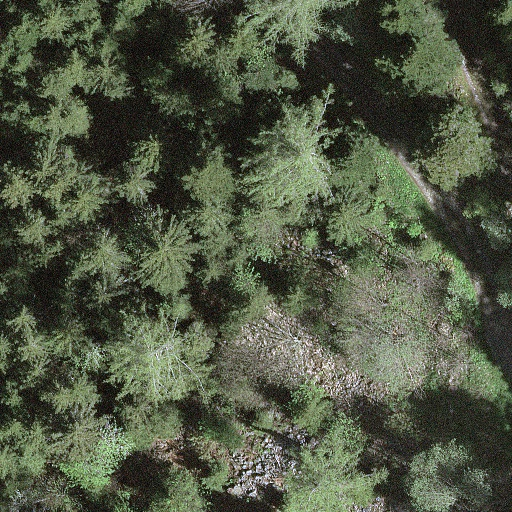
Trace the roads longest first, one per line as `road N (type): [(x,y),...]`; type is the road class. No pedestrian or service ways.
road 1 (track): [(266,0),(383,126),(438,199),(484,275),(511,348)]
road 2 (track): [(511,158),(450,0)]
